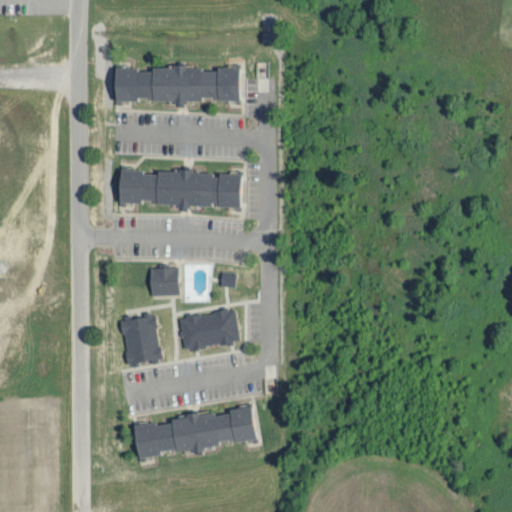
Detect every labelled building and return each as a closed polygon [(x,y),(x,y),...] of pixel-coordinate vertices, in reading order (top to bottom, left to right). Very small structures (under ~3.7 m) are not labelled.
[(109,62),(111,101),(242,103),(240,61),(109,62)] [(117,166),(117,201),(240,204),(240,170),(117,166)] [(150,264),(151,292),(179,292),(178,264),(150,264)] [(235,270),(221,269),(221,283),(235,283),(235,270)] [(177,312),(184,349),(239,338),(233,303),(177,312)] [(117,313),(124,361),(164,355),(155,309),(117,313)] [(130,419),(137,460),(255,439),(250,401),(130,419)]
